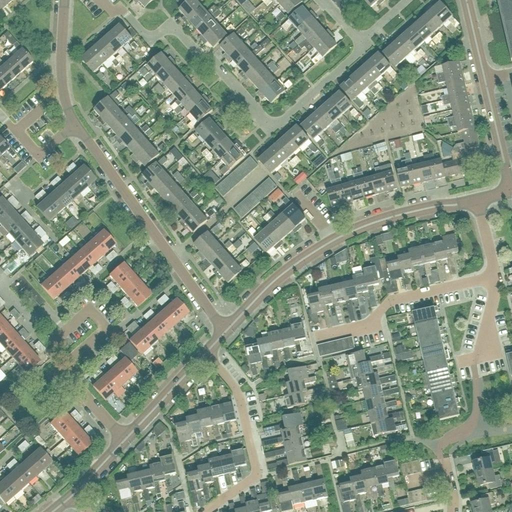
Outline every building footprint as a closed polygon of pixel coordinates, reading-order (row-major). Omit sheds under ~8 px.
[(135,0),(133,2),(136,5),(139,3),(145,9),(155,0),(135,0)] [(182,19),(185,23),(202,8),(194,0),(190,0),(182,8),(179,11),(184,17),(182,19)] [(285,0),(279,6),(288,15),(302,3),(299,0),(285,0)] [(383,3),(380,0),(362,0),(370,8),(376,2),(379,6),(383,3)] [(511,0),(498,0),(511,58),(511,0)] [(431,6),(427,9),(442,26),(452,17),(439,3),(433,9),(431,6)] [(209,11),(213,15),(218,11),(214,6),(209,11)] [(191,24),(196,30),(213,15),(209,11),(206,13),(202,8),(185,23),(187,26),(191,24)] [(288,20),(297,30),(314,15),(311,11),(308,14),(302,8),(288,20)] [(426,15),(420,20),(433,34),(442,26),(427,9),(423,12),(426,15)] [(218,11),(213,15),(216,19),(221,14),(218,11)] [(277,18),(280,22),(285,18),(281,14),(277,18)] [(198,38),(201,42),(218,27),(213,21),(216,19),(213,15),(196,30),(201,35),(198,38)] [(297,30),(305,40),(319,27),(314,21),(318,19),(314,15),(297,30)] [(412,22),(408,25),(423,42),(433,34),(420,20),(414,25),(412,22)] [(450,23),(454,28),(459,25),(454,20),(450,23)] [(281,27),(285,31),(289,27),(286,23),(281,27)] [(407,31),(401,37),(414,51),(423,42),(408,25),(404,28),(407,31)] [(111,28),(106,31),(122,49),(132,40),(119,26),(113,31),(111,28)] [(218,27),(201,42),(204,45),(207,42),(213,49),(227,36),(218,27)] [(305,40),(314,49),(331,34),(328,30),(325,33),(319,27),(305,40)] [(237,33),(240,37),(245,32),(241,28),(237,33)] [(106,38),(100,43),(113,57),(122,49),(106,31),(103,34),(106,38)] [(439,33),(435,37),(440,42),(443,38),(439,33)] [(331,34),(314,49),(322,59),(323,58),(336,46),(331,40),(334,37),(331,34)] [(222,56),(225,60),(242,45),(233,35),(219,48),(225,54),(222,56)] [(393,39),(389,42),(404,59),(414,51),(401,37),(395,42),(393,39)] [(294,42),(298,46),(303,42),(299,38),(294,42)] [(130,46),(134,51),(138,47),(134,42),(130,46)] [(303,42),(298,46),(301,50),(306,46),(303,42)] [(404,59),(389,42),(385,45),(388,48),(382,54),(395,68),(404,59)] [(18,52),(13,57),(11,58),(23,71),(32,63),(21,50),(22,50),(15,43),(12,45),(18,52)] [(91,45),(88,48),(103,65),(113,57),(100,43),(94,48),(91,45)] [(250,48),(253,52),(258,47),(255,44),(250,48)] [(231,61),(237,67),(251,54),(242,45),(225,60),(228,63),(231,61)] [(239,75),(242,79),(259,64),(254,58),(264,50),(260,46),(258,47),(253,52),(251,54),(237,67),(242,73),(239,75)] [(103,65),(88,48),(84,51),(87,54),(81,60),(94,74),(103,65)] [(9,60),(3,65),(2,66),(14,79),(23,71),(11,58),(13,57),(7,50),(3,54),(9,60)] [(420,50),(416,53),(421,58),(424,55),(420,50)] [(289,51),(285,55),(293,63),(297,59),(289,51)] [(417,62),(418,61),(421,58),(416,53),(413,57),(417,62)] [(147,67),(156,76),(173,61),(170,58),(167,60),(162,54),(160,56),(147,67)] [(369,56),(365,59),(381,76),(390,68),(378,54),(372,59),(369,56)] [(119,56),(115,60),(119,64),(123,61),(119,56)] [(316,57),(311,61),(315,65),(319,61),(316,57)] [(364,66),(359,71),(371,85),(381,76),(365,59),(361,62),(364,66)] [(119,64),(115,60),(111,63),(115,68),(119,64)] [(0,68),(0,81),(5,87),(14,79),(2,66),(3,65),(0,61),(0,68)] [(156,76),(164,86),(179,73),(174,68),(176,65),(173,61),(156,76)] [(267,67),(270,71),(275,66),(272,62),(267,67)] [(436,74),(437,79),(462,74),(459,62),(442,66),(444,72),(436,74)] [(248,80),(254,86),(267,73),(259,64),(242,79),(245,82),(248,80)] [(275,66),(270,71),(274,74),(278,70),(275,66)] [(402,75),(406,72),(402,67),(397,70),(402,75)] [(349,74),(346,76),(362,93),(371,85),(359,71),(352,77),(349,74)] [(389,75),(393,79),(397,76),(393,71),(389,75)] [(96,76),(100,81),(104,77),(100,73),(96,76)] [(164,86),(173,95),(190,80),(186,76),(183,78),(179,73),(164,86)] [(256,94),(259,98),(276,82),(267,73),(254,86),(259,91),(256,94)] [(446,82),(447,88),(464,85),(462,74),(437,79),(439,84),(446,82)] [(345,82),(340,87),(352,102),(362,93),(346,76),(342,79),(345,82)] [(173,95),(181,105),(196,92),(190,86),(193,84),(190,80),(173,95)] [(284,85),(287,89),(292,85),(288,81),(284,85)] [(276,82),(259,98),(262,101),(265,98),(271,105),(283,93),(285,92),(276,82)] [(378,84),(374,88),(378,92),(382,89),(378,84)] [(154,89),(157,93),(162,88),(158,85),(154,89)] [(441,96),(442,101),(467,96),(464,85),(447,88),(449,95),(441,96)] [(162,88),(157,93),(160,96),(165,92),(162,88)] [(378,92),(374,88),(370,91),(374,96),(378,92)] [(111,96),(114,100),(120,96),(116,92),(115,92),(111,96)] [(181,105),(190,114),(207,99),(203,95),(200,98),(196,92),(181,105)] [(330,96),(327,98),(342,115),(352,106),(339,92),(333,98),(330,96)] [(451,104),(453,111),(469,107),(467,96),(442,101),(444,106),(451,104)] [(97,120),(100,123),(117,108),(108,98),(94,111),(99,117),(97,120)] [(325,104),(320,109),(332,123),(342,115),(327,98),(323,102),(325,104)] [(207,99),(190,114),(198,124),(213,111),(207,105),(210,103),(207,99)] [(170,107),(174,111),(179,107),(175,103),(170,107)] [(124,111),(128,115),(133,111),(129,107),(124,111)] [(179,107),(174,111),(177,115),(182,111),(179,107)] [(446,119),(448,123),(472,118),(469,107),(453,111),(454,117),(446,119)] [(106,124),(111,130),(125,117),(117,108),(100,123),(103,127),(106,124)] [(311,112),(308,115),(323,132),(332,123),(320,109),(314,115),(311,112)] [(358,114),(354,110),(350,113),(354,118),(358,114)] [(133,111),(128,115),(131,119),(136,115),(133,111)] [(323,132),(308,115),(304,118),(307,121),(300,126),(313,141),(323,132)] [(113,138),(117,142),(134,127),(125,117),(111,130),(116,136),(113,138)] [(458,133),(462,132),(475,129),(472,118),(448,123),(449,128),(456,127),(458,133)] [(195,132),(204,142),(221,127),(218,123),(215,125),(210,119),(195,132)] [(187,126),(190,130),(195,126),(192,122),(187,126)] [(339,123),(335,126),(339,131),(343,128),(339,123)] [(141,130),(145,134),(150,130),(146,125),(141,130)] [(339,131),(335,126),(331,130),(335,134),(339,131)] [(122,143),(128,149),(142,136),(134,127),(117,142),(119,145),(122,143)] [(204,142),(213,151),(227,139),(221,133),(224,130),(221,127),(204,142)] [(287,129),(283,132),(299,149),(304,144),(311,152),(315,153),(317,151),(311,144),(296,127),(290,132),(287,129)] [(455,145),(453,149),(466,158),(469,153),(468,150),(479,148),(475,129),(462,132),(464,143),(455,145)] [(282,139),(277,144),(289,158),(299,149),(283,132),(279,135),(282,139)] [(130,157),(133,161),(150,146),(142,136),(128,149),(133,155),(130,157)] [(408,159),(422,155),(417,137),(403,141),(408,159)] [(0,139),(0,156),(6,151),(12,158),(15,155),(9,148),(9,149),(0,139)] [(213,151),(221,161),(238,146),(235,142),(232,144),(227,139),(213,151)] [(316,143),(320,148),(324,145),(320,139),(316,143)] [(158,149),(161,153),(166,148),(163,144),(158,149)] [(269,145),(265,149),(280,166),(289,158),(277,144),(272,148),(269,145)] [(150,146),(133,161),(136,164),(139,162),(145,168),(159,156),(150,146)] [(238,146),(221,161),(229,170),(244,158),(238,152),(241,149),(238,146)] [(280,166),(265,149),(261,153),(263,156),(258,161),(270,175),(280,166)] [(452,161),(442,164),(445,177),(463,173),(461,163),(463,162),(466,158),(453,149),(450,153),(452,161)] [(201,154),(205,158),(210,154),(206,150),(201,154)] [(432,154),(428,155),(433,180),(445,177),(442,164),(441,160),(434,161),(432,154)] [(425,164),(418,165),(422,183),(433,180),(428,155),(423,156),(425,164)] [(296,157),(292,160),(296,165),(300,162),(296,157)] [(250,158),(245,162),(253,171),(258,166),(250,158)] [(320,158),(311,165),(315,170),(324,162),(320,158)] [(411,159),(406,160),(412,185),(422,183),(418,165),(412,167),(411,159)] [(402,169),(396,171),(400,188),(412,185),(406,160),(401,162),(402,169)] [(245,162),(241,166),(249,174),(253,171),(245,162)] [(145,185),(148,189),(165,173),(156,164),(142,176),(148,182),(145,185)] [(241,166),(237,169),(245,178),(249,174),(241,166)] [(383,166),(378,167),(385,192),(397,188),(392,172),(385,173),(383,166)] [(82,167),(75,174),(74,174),(87,188),(95,181),(82,167)] [(376,176),(370,178),(375,195),(385,192),(378,167),(374,169),(376,176)] [(218,173),(222,177),(226,173),(223,169),(218,173)] [(237,169),(233,173),(241,182),(245,178),(237,169)] [(172,177),(176,181),(181,176),(177,172),(172,177)] [(361,172),(357,174),(364,198),(375,195),(370,178),(364,180),(361,172)] [(154,189),(159,195),(173,183),(165,173),(148,189),(151,192),(154,189)] [(233,173),(228,177),(236,186),(241,182),(233,173)] [(74,174),(67,181),(79,195),(87,188),(74,174)] [(273,177),(278,182),(281,179),(277,174),(273,177)] [(354,182),(348,184),(353,201),(364,198),(357,174),(352,175),(354,182)] [(181,176),(176,181),(179,185),(184,180),(181,176)] [(228,177),(224,181),(232,190),(236,186),(228,177)] [(269,179),(264,183),(272,192),(277,187),(269,179)] [(340,179),(335,180),(342,204),(353,201),(348,184),(342,186),(340,179)] [(342,204),(335,180),(330,182),(333,189),(326,191),(331,208),(342,204)] [(67,181),(59,187),(72,201),(79,195),(67,181)] [(224,181),(220,184),(228,193),(232,190),(224,181)] [(161,204),(165,208),(182,192),(173,183),(159,195),(165,201),(161,204)] [(264,183),(260,187),(268,195),(272,192),(264,183)] [(215,189),(223,197),(228,193),(220,184),(215,189)] [(59,187),(52,194),(64,208),(72,201),(59,187)] [(260,187),(256,190),(263,199),(268,195),(260,187)] [(256,190),(251,194),(259,203),(263,199),(256,190)] [(189,196),(193,200),(198,195),(194,191),(189,196)] [(171,208),(176,214),(190,202),(182,192),(165,208),(168,211),(171,208)] [(52,194),(44,201),(57,215),(64,208),(52,194)] [(251,194),(247,198),(255,207),(259,203),(251,194)] [(198,195),(193,200),(196,203),(201,199),(198,195)] [(0,199),(0,213),(8,206),(1,198),(0,199)] [(247,198),(243,202),(251,210),(255,207),(247,198)] [(286,198),(281,202),(285,207),(290,203),(286,198)] [(44,201),(36,208),(48,222),(57,215),(44,201)] [(178,223),(181,226),(199,211),(190,202),(176,214),(181,220),(178,223)] [(243,202),(239,206),(246,214),(251,210),(243,202)] [(293,205),(283,214),(298,231),(302,228),(299,225),(305,219),(293,205)] [(0,213),(0,225),(1,226),(15,214),(8,206),(0,213)] [(246,214),(239,206),(234,210),(242,218),(246,214)] [(206,214),(209,218),(214,214),(211,210),(206,214)] [(199,211),(181,226),(184,230),(187,227),(193,233),(207,221),(199,211)] [(1,226),(8,234),(22,222),(15,214),(1,226)] [(283,214),(273,222),(286,236),(292,231),(295,234),(298,231),(283,214)] [(271,219),(267,215),(263,218),(267,223),(271,219)] [(245,228),(251,223),(247,218),(241,223),(245,228)] [(8,234),(14,242),(28,229),(22,222),(8,234)] [(273,222),(264,230),(279,248),(283,245),(280,241),(286,236),(273,222)] [(219,230),(216,226),(211,231),(214,235),(219,230)] [(14,242),(21,249),(35,237),(28,229),(14,242)] [(279,248),(264,230),(254,239),(267,253),(273,248),(276,251),(279,248)] [(94,239),(107,253),(115,245),(102,232),(94,239)] [(196,254),(199,258),(217,243),(208,233),(194,245),(199,252),(196,254)] [(441,237),(442,242),(443,242),(447,260),(448,267),(454,266),(451,254),(458,252),(454,235),(441,237)] [(35,237),(21,249),(28,257),(42,245),(35,237)] [(87,245),(99,259),(107,253),(94,239),(87,245)] [(224,246),(227,250),(232,245),(229,241),(224,246)] [(443,242),(442,242),(431,245),(436,263),(435,263),(438,275),(443,274),(440,262),(447,260),(443,242)] [(206,259),(211,265),(225,252),(217,243),(199,258),(202,262),(206,259)] [(79,252),(92,266),(99,259),(87,245),(79,252)] [(232,245),(227,250),(231,254),(236,249),(232,245)] [(431,245),(420,247),(424,265),(423,265),(426,276),(431,275),(428,264),(435,263),(436,263),(431,245)] [(408,250),(409,254),(413,272),(414,279),(419,278),(417,267),(423,265),(424,265),(420,247),(408,250)] [(79,252),(72,259),(84,273),(92,266),(79,252)] [(213,273),(216,277),(233,262),(225,252),(211,265),(216,271),(213,273)] [(397,257),(398,262),(402,279),(404,286),(409,285),(406,274),(413,272),(409,254),(397,257)] [(372,268),(363,269),(363,274),(364,274),(368,292),(369,299),(375,298),(373,291),(374,291),(373,286),(379,285),(378,280),(384,279),(382,272),(379,257),(370,259),(372,268)] [(72,259),(64,266),(76,280),(84,273),(72,259)] [(241,265),(244,269),(249,265),(246,260),(241,265)] [(233,262),(216,277),(219,280),(222,278),(227,284),(242,271),(233,262)] [(402,279),(398,262),(386,265),(388,271),(382,272),(384,279),(385,284),(390,283),(393,293),(398,292),(395,281),(402,279)] [(109,277),(116,285),(129,272),(122,264),(109,277)] [(64,266),(56,272),(69,286),(76,280),(64,266)] [(56,272),(49,279),(61,293),(69,286),(56,272)] [(116,285),(123,292),(136,280),(129,272),(116,285)] [(352,277),(353,281),(358,299),(357,300),(358,306),(364,305),(361,294),(368,292),(364,274),(363,274),(352,277)] [(61,293),(49,279),(41,286),(53,300),(61,293)] [(123,292),(129,300),(143,287),(136,280),(123,292)] [(353,281),(342,284),(346,302),(345,302),(348,313),(353,312),(351,301),(357,300),(358,299),(353,281)] [(342,284),(330,287),(334,305),(336,316),(341,315),(339,304),(345,302),(346,302),(342,284)] [(129,300),(136,308),(150,295),(143,287),(129,300)] [(318,289),(319,294),(320,294),(324,312),(323,312),(325,319),(330,317),(327,306),(334,305),(330,287),(318,289)] [(320,294),(319,294),(307,297),(314,326),(319,324),(317,313),(323,312),(324,312),(320,294)] [(175,300),(167,307),(179,320),(187,313),(175,300)] [(167,307),(160,314),(172,327),(179,320),(167,307)] [(411,313),(414,325),(436,319),(435,312),(438,311),(437,307),(411,313)] [(160,314),(152,320),(164,334),(172,327),(160,314)] [(152,320),(144,327),(157,341),(164,334),(152,320)] [(437,320),(415,325),(418,337),(443,331),(442,327),(439,328),(437,320)] [(302,322),(290,325),(291,329),(295,347),(297,354),(302,353),(299,342),(306,340),(302,322)] [(0,327),(0,341),(12,331),(5,324),(0,327)] [(144,327),(137,334),(149,348),(157,341),(144,327)] [(291,329),(279,331),(284,349),(283,350),(286,361),(291,360),(288,348),(295,347),(291,329)] [(0,341),(0,345),(5,351),(18,339),(12,331),(0,341)] [(279,331),(267,334),(268,338),(269,338),(273,356),(272,356),(274,363),(279,362),(277,351),(283,350),(284,349),(279,331)] [(443,331),(418,337),(420,349),(443,344),(441,337),(444,336),(443,331)] [(137,334),(129,341),(141,355),(149,348),(137,334)] [(268,338),(257,341),(258,345),(262,363),(263,370),(268,369),(266,358),(272,356),(273,356),(269,338),(268,338)] [(352,338),(346,339),(349,351),(355,349),(354,348),(352,339),(352,338)] [(5,351),(11,359),(25,346),(18,339),(5,351)] [(346,339),(340,340),(343,352),(349,351),(346,339)] [(340,340),(334,342),(337,353),(343,352),(340,340)] [(334,342),(328,343),(331,355),(337,353),(334,342)] [(138,354),(128,343),(119,351),(129,362),(138,354)] [(328,343),(322,345),(325,356),(331,355),(328,343)] [(443,344),(420,349),(423,361),(449,355),(448,351),(444,352),(443,344)] [(258,345),(246,348),(253,377),(258,376),(255,365),(262,363),(258,345)] [(317,346),(319,358),(325,356),(322,345),(317,346)] [(11,359),(18,366),(32,354),(25,346),(11,359)] [(41,346),(37,350),(40,354),(45,349),(41,346)] [(364,352),(346,356),(348,368),(371,363),(382,361),(381,356),(365,359),(364,352)] [(32,354),(18,366),(25,374),(39,362),(32,354)] [(449,355),(423,361),(426,373),(448,368),(446,361),(450,360),(449,355)] [(124,359),(116,367),(128,380),(136,373),(129,366),(124,359)] [(371,363),(348,368),(351,380),(356,379),(355,379),(378,374),(394,370),(392,365),(372,370),(371,363)] [(315,365),(288,372),(291,383),(291,384),(308,379),(307,372),(318,370),(317,365),(315,365)] [(116,367),(108,373),(120,387),(128,380),(116,367)] [(448,368),(426,373),(429,385),(454,379),(453,375),(450,376),(448,368)] [(108,373),(101,380),(113,393),(120,387),(108,373)] [(378,374),(355,379),(356,379),(358,391),(363,390),(362,390),(381,385),(381,386),(396,382),(395,377),(391,378),(390,377),(379,379),(378,374)] [(291,383),(286,384),(289,396),(307,392),(305,385),(316,383),(315,377),(308,379),(291,384),(291,383)] [(52,389),(60,383),(57,378),(49,384),(52,389)] [(454,379),(429,385),(431,397),(454,392),(452,384),(455,384),(454,379)] [(113,393),(101,380),(93,387),(105,401),(113,393)] [(381,385),(362,390),(363,390),(365,401),(383,397),(399,394),(398,388),(382,392),(381,386),(381,385)] [(289,396),(284,397),(287,409),(305,405),(304,398),(322,394),(320,389),(307,392),(289,396)] [(454,392),(431,397),(434,409),(460,403),(459,399),(456,400),(454,392)] [(383,397),(365,401),(368,413),(386,408),(386,409),(397,406),(396,401),(385,404),(383,397)] [(269,412),(286,410),(284,398),(268,401),(269,412)] [(232,403),(220,406),(225,424),(224,424),(227,435),(232,434),(229,423),(236,421),(232,403)] [(460,403),(434,409),(437,422),(459,416),(458,408),(461,408),(460,403)] [(220,406),(209,409),(213,427),(215,438),(220,437),(218,426),(224,424),(225,424),(220,406)] [(386,408),(368,413),(371,425),(393,419),(393,420),(397,419),(404,417),(403,412),(388,416),(386,409),(386,408)] [(209,409),(197,411),(198,416),(202,434),(204,441),(209,439),(206,428),(213,427),(209,409)] [(50,425),(57,433),(71,421),(64,413),(50,425)] [(284,425),(273,428),(274,433),(281,431),(299,427),(303,426),(300,414),(282,418),(284,425)] [(198,416),(186,418),(187,423),(192,441),(191,441),(193,448),(198,446),(195,435),(202,434),(198,416)] [(393,419),(371,425),(374,437),(407,429),(406,424),(395,426),(393,420),(393,419)] [(57,433),(64,441),(77,428),(71,421),(57,433)] [(187,423),(175,426),(177,431),(182,455),(187,454),(185,442),(191,441),(192,441),(187,423)] [(283,438),(271,440),(273,446),(284,443),(302,439),(299,427),(281,431),(283,438)] [(64,441),(70,448),(84,436),(77,428),(64,441)] [(84,436),(70,448),(77,456),(91,444),(84,436)] [(285,450),(274,452),(275,457),(286,455),(286,454),(304,450),(302,439),(284,443),(285,450)] [(354,443),(346,444),(347,451),(355,450),(354,443)] [(243,448),(230,451),(231,455),(232,455),(236,473),(237,480),(242,479),(240,468),(247,466),(243,448)] [(39,449),(31,457),(43,470),(51,463),(39,449)] [(288,460),(276,463),(278,469),(307,462),(304,450),(286,454),(286,455),(288,460)] [(483,460),(473,463),(476,475),(493,471),(491,464),(496,463),(493,452),(482,455),(483,460)] [(231,455),(220,458),(224,476),(227,487),(232,486),(229,475),(236,473),(232,455),(231,455)] [(172,456),(160,459),(161,463),(166,481),(165,481),(167,488),(172,487),(169,476),(176,474),(172,456)] [(31,457),(23,463),(36,477),(43,470),(31,457)] [(220,458),(208,460),(209,465),(210,465),(214,483),(213,483),(215,490),(220,489),(217,477),(224,476),(220,458)] [(395,459),(383,462),(384,466),(388,484),(390,491),(395,490),(392,479),(400,477),(395,459)] [(418,462),(412,463),(415,475),(420,473),(418,462)] [(23,463),(16,470),(28,484),(36,477),(23,463)] [(161,463),(149,466),(150,471),(151,470),(155,488),(156,495),(161,494),(159,483),(165,481),(166,481),(161,463)] [(412,463),(406,464),(409,476),(415,475),(412,463)] [(400,466),(403,478),(409,476),(406,464),(400,466)] [(209,465),(197,468),(198,472),(199,472),(203,490),(204,497),(209,496),(207,484),(213,483),(214,483),(210,465),(209,465)] [(312,483),(316,501),(328,498),(320,465),(315,466),(319,481),(312,483)] [(384,466),(373,469),(377,487),(376,487),(379,498),(384,497),(381,485),(388,484),(384,466)] [(373,469),(361,472),(362,476),(366,494),(367,501),(373,499),(372,499),(370,488),(376,487),(377,487),(373,469)] [(16,470),(8,477),(21,491),(28,484),(16,470)] [(150,471),(139,473),(143,491),(146,502),(151,501),(148,490),(155,488),(151,470),(150,471)] [(493,471),(476,475),(479,487),(489,484),(490,490),(502,487),(499,476),(494,477),(493,471)] [(198,472),(187,475),(194,504),(199,503),(196,492),(203,490),(199,472),(198,472)] [(300,486),(304,504),(316,501),(312,483),(310,472),(304,473),(307,484),(300,486)] [(139,473),(127,476),(128,480),(133,499),(132,499),(134,505),(139,504),(136,493),(143,491),(139,473)] [(285,494),(278,495),(281,511),(288,511),(294,511),(293,506),(288,489),(289,488),(286,475),(281,476),(285,494)] [(289,488),(288,489),(293,506),(304,504),(300,486),(298,475),(293,476),(295,487),(289,488)] [(362,476),(350,479),(351,483),(356,501),(355,501),(357,511),(363,511),(359,495),(366,494),(362,476)] [(8,477),(1,484),(13,497),(21,491),(8,477)] [(128,480),(116,483),(123,511),(125,511),(128,511),(126,500),(132,499),(133,499),(128,480)] [(257,496),(256,497),(259,511),(270,511),(272,511),(268,494),(272,493),(270,482),(261,484),(262,491),(261,491),(262,495),(257,496)] [(351,483),(339,486),(344,504),(341,505),(342,511),(351,511),(349,503),(355,501),(356,501),(351,483)] [(13,497),(1,484),(0,484),(0,498),(5,505),(13,497)] [(424,489),(418,490),(421,502),(427,501),(426,498),(424,489)] [(246,504),(247,511),(259,511),(256,497),(257,496),(255,490),(250,491),(253,502),(246,504)] [(418,491),(412,492),(415,504),(421,502),(418,491)] [(412,492),(407,494),(409,505),(415,504),(412,492)] [(482,502),(472,504),(473,511),(491,511),(490,506),(495,505),(492,493),(480,496),(482,502)] [(235,511),(247,511),(246,504),(245,497),(239,498),(242,509),(235,511)]
